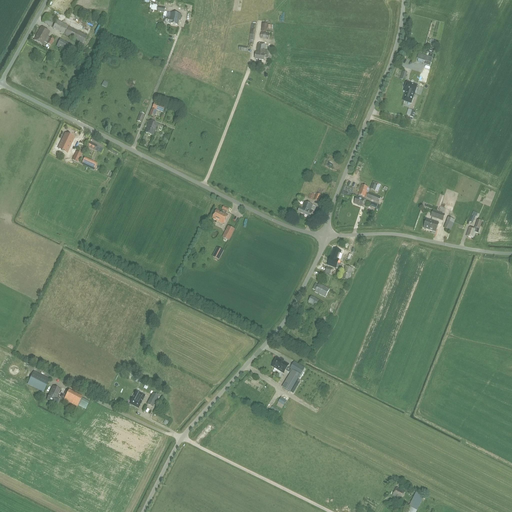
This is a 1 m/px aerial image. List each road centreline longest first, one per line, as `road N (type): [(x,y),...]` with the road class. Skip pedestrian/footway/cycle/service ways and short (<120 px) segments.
road 1 (unclassified): [(323,235),(278,223),(0,82)]
road 2 (unclassified): [(142,511),(181,437),(289,312),(323,235)]
road 3 (unclassified): [(323,235),(396,40),(401,0)]
road 4 (unclassified): [(511,252),(384,233),(323,235)]
road 5 (unknown): [(181,437),(330,511)]
road 6 (unknown): [(203,185),(250,61)]
road 7 (unknown): [(180,29),(132,149)]
